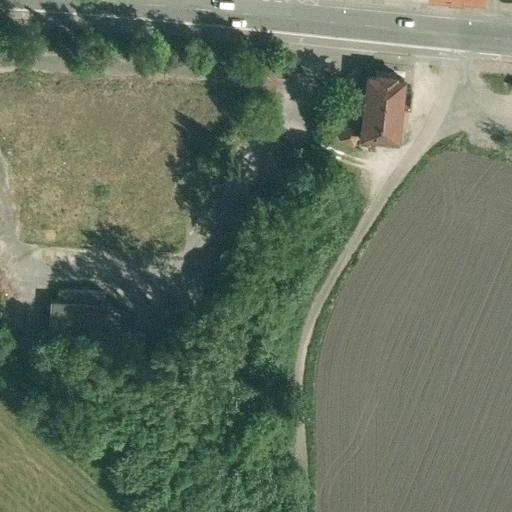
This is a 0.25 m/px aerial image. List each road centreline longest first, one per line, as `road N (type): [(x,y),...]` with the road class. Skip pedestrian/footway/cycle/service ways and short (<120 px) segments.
road 1 (secondary): [(511,37),(235,11)]
road 2 (secondary): [(235,11),(102,0)]
